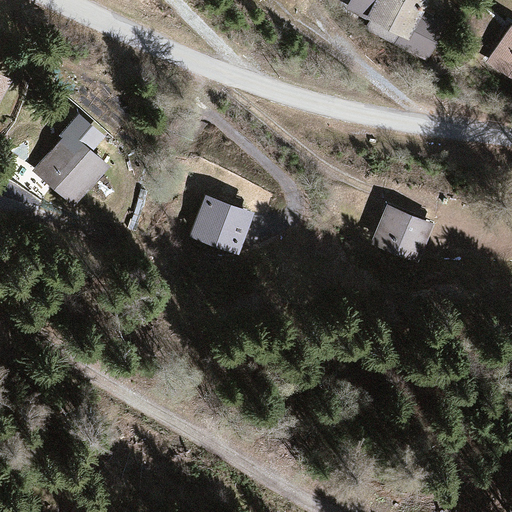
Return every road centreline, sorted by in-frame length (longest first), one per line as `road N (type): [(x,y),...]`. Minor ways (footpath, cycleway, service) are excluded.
road 1 (unclassified): [(57,0),(320,105),(511,138)]
road 2 (track): [(0,307),(141,399),(357,511)]
road 3 (track): [(182,55),(189,87),(291,187),(293,211),(261,231)]
road 4 (track): [(413,202),(320,159),(226,87),(222,71)]
road 5 (track): [(418,125),(410,105),(271,0)]
